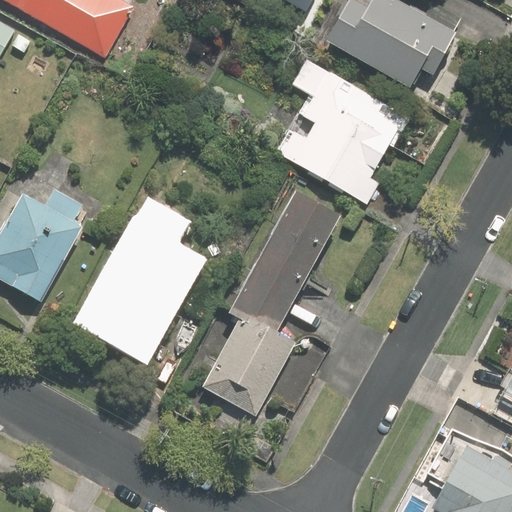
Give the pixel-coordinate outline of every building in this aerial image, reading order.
[(0,0),(105,60),(133,10),(129,7),(132,0),(0,0)] [(277,0),(305,16),(313,0),(277,0)] [(349,0),(333,29),(336,30),(327,47),(410,93),(421,72),(432,79),(455,37),(450,35),(459,20),(432,5),(423,20),(387,0),(349,0)] [(0,26),(0,56),(13,34),(0,26)] [(18,36),(12,47),(24,54),(30,43),(18,36)] [(276,156),(366,206),(379,185),(371,181),(390,147),(394,149),(410,119),(307,61),(292,89),(308,98),(297,117),(315,127),(307,142),(289,132),(276,156)] [(73,227),(82,211),(54,195),(44,211),(22,199),(0,238),(0,284),(41,307),(82,232),(73,227)] [(296,198),(229,320),(239,325),(204,389),(257,419),(295,349),(276,339),(341,223),(296,198)] [(149,211),(84,328),(142,360),(192,271),(165,256),(180,228),(149,211)] [(201,276),(183,309),(202,319),(220,287),(201,276)] [(511,375),(495,407),(511,416),(511,375)] [(510,511),(511,510),(511,474),(492,464),(496,456),(451,431),(426,477),(444,487),(431,511),(433,511),(510,511)]
